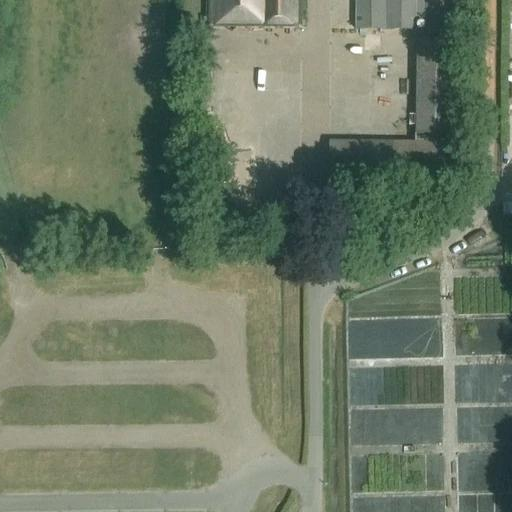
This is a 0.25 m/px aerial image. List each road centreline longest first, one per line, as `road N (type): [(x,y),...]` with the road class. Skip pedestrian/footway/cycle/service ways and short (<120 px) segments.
road 1 (unclassified): [(313,294),(428,250),(471,219),(489,177),(488,80)]
road 2 (unclassified): [(311,511),(313,294)]
